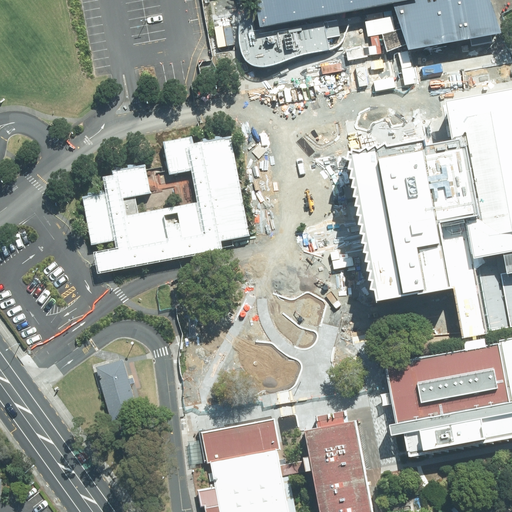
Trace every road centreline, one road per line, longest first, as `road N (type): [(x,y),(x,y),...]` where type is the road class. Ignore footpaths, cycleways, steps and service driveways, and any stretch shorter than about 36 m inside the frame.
road 1 (track): [(0,383),(131,288),(273,245),(250,107),(234,100),(199,108)]
road 2 (secondary): [(0,359),(110,511)]
road 3 (secondary): [(80,511),(0,399)]
